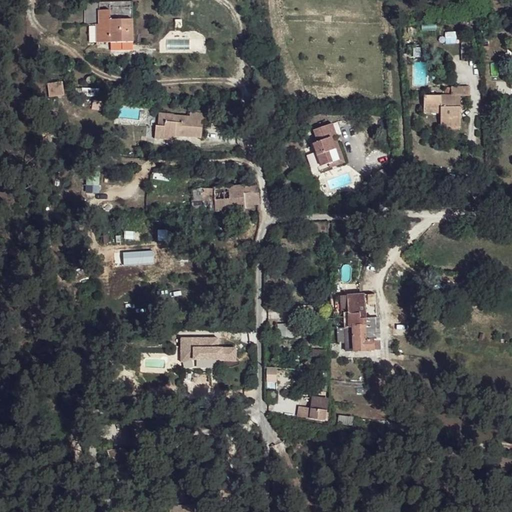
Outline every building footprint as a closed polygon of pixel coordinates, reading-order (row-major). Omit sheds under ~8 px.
[(97,24),(94,24),(94,42),(131,43),(131,19),(109,19),(108,10),(98,10),(97,24)] [(428,95),(423,96),(422,113),(439,115),(439,126),(459,128),(460,97),(467,97),(467,88),(450,87),(450,90),(450,96),(428,95)] [(174,113),(162,112),(161,125),(166,125),(167,120),(174,120),(174,113)] [(191,115),(174,113),(174,120),(167,120),(166,125),(165,138),(177,139),(177,136),(204,138),(205,122),(207,123),(208,114),(191,112),(191,115)] [(336,137),(337,136),(332,125),(314,132),(317,143),(314,144),(321,166),(329,164),(331,168),(344,164),(336,137)] [(98,193),(98,170),(84,170),(84,193),(98,193)] [(245,210),(245,205),(258,205),(259,193),(256,193),(255,186),(243,188),(192,192),(194,215),(245,210)] [(373,295),(345,296),(346,319),(343,319),(344,355),(377,354),(378,314),(387,314),(387,296),(373,295)] [(387,314),(378,314),(377,354),(390,354),(391,314),(387,314)] [(293,323),(277,324),(278,339),(294,338),(293,323)] [(216,338),(179,338),(179,362),(191,360),(219,360),(219,361),(234,361),(233,348),(216,348),(216,338)] [(277,368),(266,367),(267,382),(278,382),(277,368)] [(328,400),(314,399),(312,411),(300,409),(300,419),(312,420),(326,421),(327,410),(328,400)]
